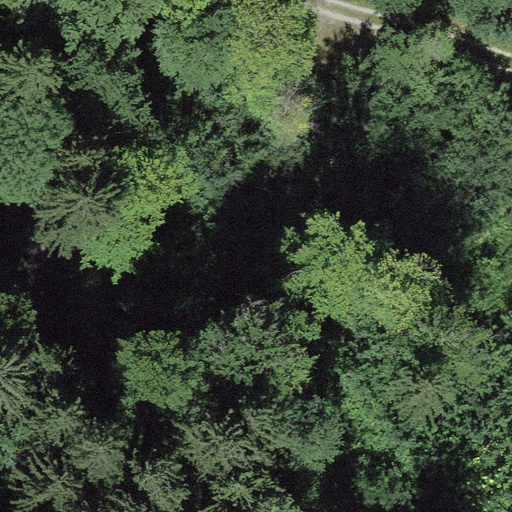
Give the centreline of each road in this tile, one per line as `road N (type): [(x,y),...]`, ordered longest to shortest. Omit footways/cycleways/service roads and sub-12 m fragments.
road 1 (track): [(511,233),(404,296),(228,511)]
road 2 (track): [(254,0),(511,66)]
